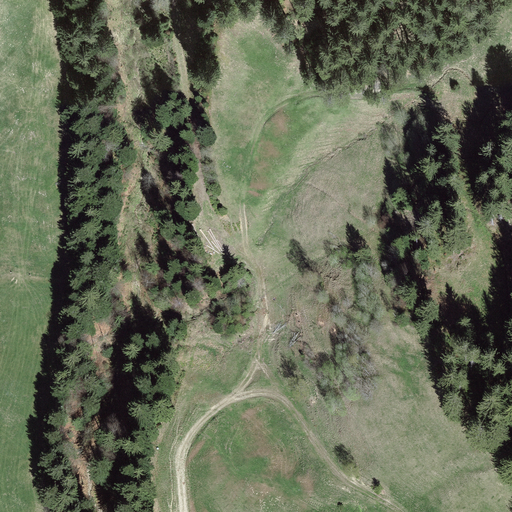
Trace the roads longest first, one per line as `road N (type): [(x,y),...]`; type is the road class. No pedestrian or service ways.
road 1 (track): [(497,28),(405,85),(305,95),(266,115),(247,162),(242,214),(265,321),(244,382),(185,443),(186,511)]
road 2 (track): [(232,396),(277,395),(344,477),(402,511)]
